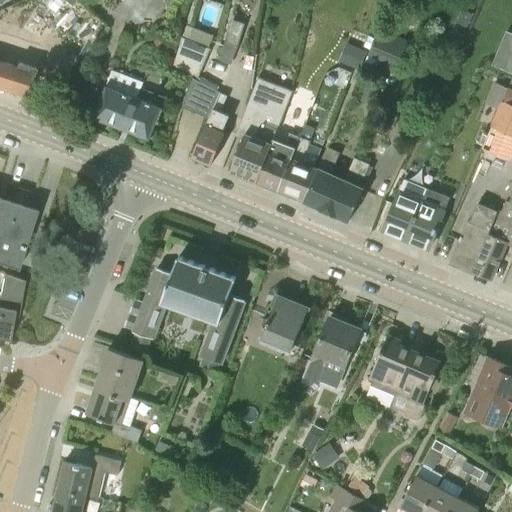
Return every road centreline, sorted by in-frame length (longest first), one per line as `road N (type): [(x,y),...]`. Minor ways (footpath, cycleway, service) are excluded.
road 1 (secondary): [(511,325),(141,173)]
road 2 (residential): [(56,372),(141,173)]
road 3 (secondary): [(141,173),(0,119)]
road 4 (residential): [(20,511),(56,372)]
